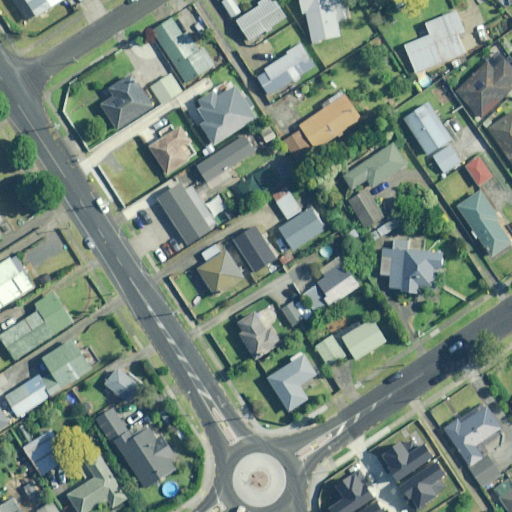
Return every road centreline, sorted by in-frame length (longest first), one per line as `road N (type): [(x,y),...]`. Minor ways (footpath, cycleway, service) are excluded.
road 1 (tertiary): [(9,90),(241,443)]
road 2 (tertiary): [(302,454),(511,314)]
road 3 (residential): [(9,90),(145,0)]
